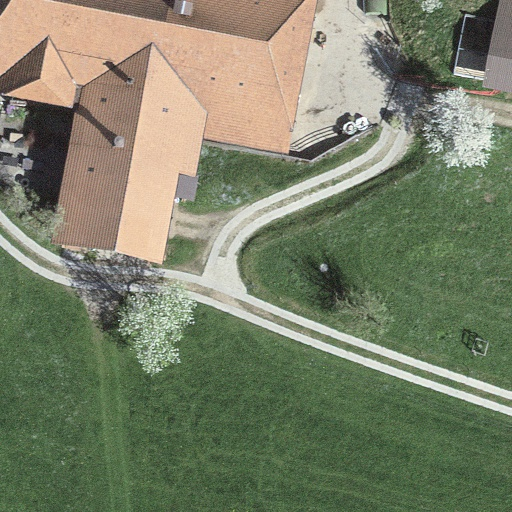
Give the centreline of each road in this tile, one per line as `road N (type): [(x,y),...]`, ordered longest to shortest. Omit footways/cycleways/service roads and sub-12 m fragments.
road 1 (track): [(511,403),(284,323),(240,301),(222,270),(233,233),(374,162),(414,115),(378,80),(355,0)]
road 2 (track): [(240,301),(186,284),(63,266),(18,247),(0,229)]
